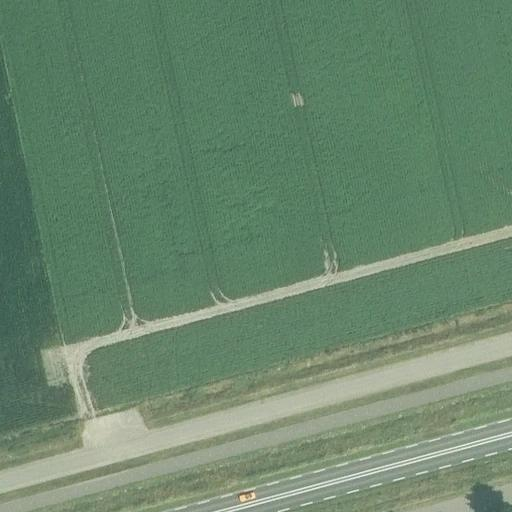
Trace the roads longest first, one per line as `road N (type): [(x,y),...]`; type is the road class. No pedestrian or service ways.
road 1 (unclassified): [(511,347),(0,486)]
road 2 (primary): [(221,511),(511,434)]
